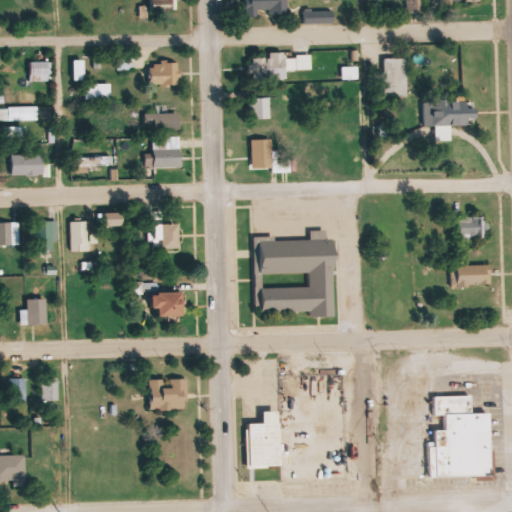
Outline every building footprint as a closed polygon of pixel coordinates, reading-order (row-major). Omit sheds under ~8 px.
[(176,0),(153,0),(153,10),(177,10),(176,0)] [(288,14),(287,0),(247,0),(248,16),(258,16),(257,10),(269,9),(270,15),(288,14)] [(423,0),(406,0),(407,13),(424,13),(423,0)] [(304,23),(333,23),(333,9),(304,9),(304,23)] [(270,57),(250,57),(250,76),(285,76),(285,52),(270,52),(270,57)] [(287,70),(312,70),(312,55),(287,55),(287,70)] [(117,70),(132,69),(131,57),(117,58),(117,70)] [(73,80),(84,80),(84,59),(73,59),(73,80)] [(408,97),(408,59),(383,59),(383,97),(408,97)] [(50,81),(50,62),(30,61),(30,81),(50,81)] [(180,85),(180,63),(151,63),(151,85),(180,85)] [(111,84),(85,84),(85,100),(111,100),(111,84)] [(270,118),(270,97),(248,97),(248,118),(270,118)] [(424,126),(475,126),(475,102),(465,102),(465,99),(424,99),(424,126)] [(180,130),(180,105),(157,105),(157,114),(146,114),(146,123),(154,123),(154,130),(180,130)] [(0,121),(38,121),(38,106),(0,106),(0,121)] [(153,137),(154,156),(150,156),(150,167),(181,167),(180,137),(153,137)] [(273,169),(273,139),(251,139),(251,169),(273,169)] [(11,154),(11,175),(43,174),(43,153),(11,154)] [(113,156),(78,156),(78,166),(113,166),(113,156)] [(122,226),(122,212),(106,212),(106,226),(122,226)] [(459,242),(484,242),(484,217),(459,217),(459,242)] [(0,244),(19,245),(19,222),(0,221),(0,244)] [(53,250),(53,242),(58,242),(58,221),(40,221),(40,250),(53,250)] [(70,221),(70,251),(88,251),(88,221),(70,221)] [(179,248),(179,223),(157,223),(157,240),(161,240),(161,248),(179,248)] [(334,315),(333,239),(325,239),(325,231),(310,231),(310,239),(274,240),(274,235),(255,236),(257,312),(310,311),(310,316),(334,315)] [(451,286),(492,286),(492,265),(451,265),(451,286)] [(155,291),(155,289),(153,289),(153,316),(183,316),(183,291),(155,291)] [(46,324),(46,299),(27,299),(27,311),(21,311),(21,324),(46,324)] [(27,396),(25,376),(8,378),(10,398),(27,396)] [(59,400),(59,377),(42,377),(42,400),(59,400)] [(149,408),(187,408),(187,378),(149,378),(149,408)] [(490,412),(471,413),(471,395),(434,395),(434,415),(445,415),(445,429),(434,429),(434,443),(428,443),(429,476),(491,476),(490,412)] [(263,411),(263,423),(246,423),(247,466),(280,465),(279,410),(263,411)] [(0,484),(26,484),(26,455),(0,454),(0,484)] [(32,455),(32,479),(53,479),(53,455),(32,455)]
